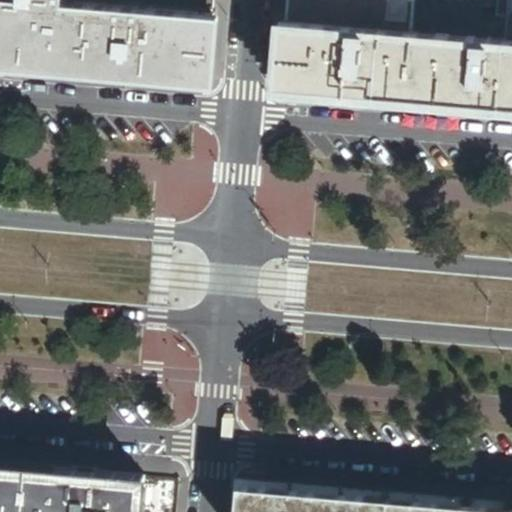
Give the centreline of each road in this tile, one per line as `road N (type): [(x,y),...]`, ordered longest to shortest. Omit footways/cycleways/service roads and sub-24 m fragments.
road 1 (tertiary): [(226,318),(511,340)]
road 2 (tertiary): [(511,270),(233,242)]
road 3 (residential): [(251,0),(233,242)]
road 4 (tertiary): [(233,242),(0,217)]
road 5 (tertiary): [(0,303),(226,318)]
road 6 (residential): [(226,318),(209,511)]
